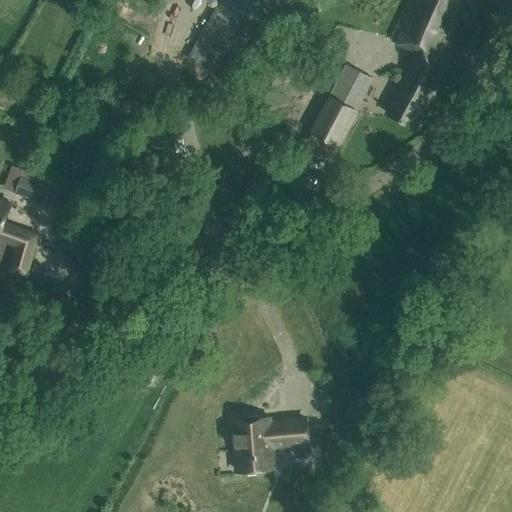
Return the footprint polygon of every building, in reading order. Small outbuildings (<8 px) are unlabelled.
[(238,86),(272,26),(224,0),(221,0),(188,58),(238,86)] [(415,96),(426,77),(440,84),(453,59),(445,54),(445,45),(458,17),(453,15),(455,12),(429,0),(409,0),(391,39),(416,51),(417,55),(400,89),(415,96)] [(429,0),(455,12),(459,0),(429,0)] [(312,132),(313,133),(337,146),(373,79),(348,65),(312,132)] [(418,129),(434,97),(440,84),(426,77),(415,96),(400,89),(399,91),(398,90),(387,113),(418,129)] [(45,205),(52,187),(23,176),(24,172),(14,169),(6,189),(15,192),(15,194),(45,205)] [(5,223),(12,204),(0,199),(0,238),(19,245),(11,270),(26,275),(37,235),(5,223)] [(270,421),(270,418),(234,421),(238,471),(274,468),(273,449),(308,447),(306,419),(270,421)]
